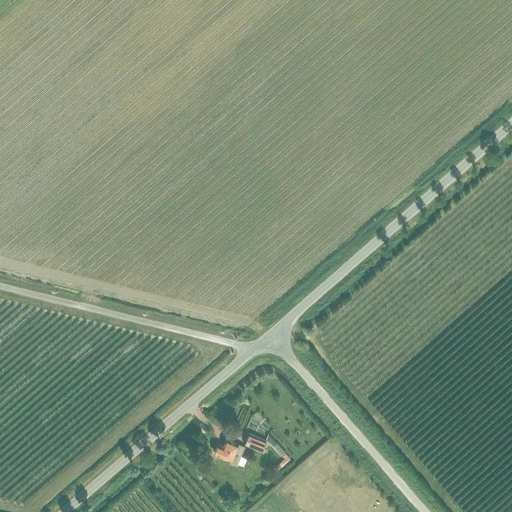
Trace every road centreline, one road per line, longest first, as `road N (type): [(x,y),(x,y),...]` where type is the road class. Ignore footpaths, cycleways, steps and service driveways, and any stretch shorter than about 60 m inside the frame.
road 1 (unclassified): [(270,334),(511,123)]
road 2 (unclassified): [(247,351),(0,287)]
road 3 (unclassified): [(67,511),(247,351)]
road 4 (unclassified): [(425,511),(270,334)]
